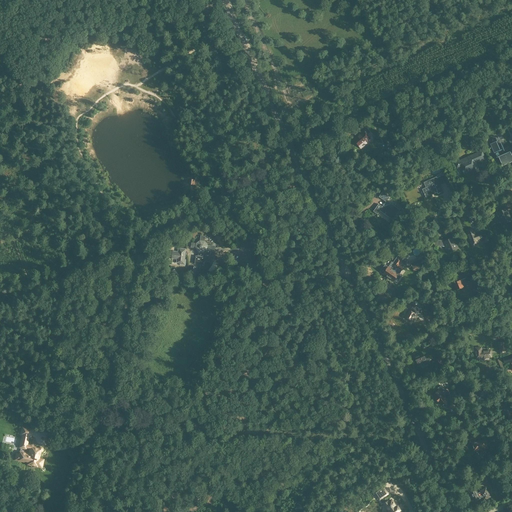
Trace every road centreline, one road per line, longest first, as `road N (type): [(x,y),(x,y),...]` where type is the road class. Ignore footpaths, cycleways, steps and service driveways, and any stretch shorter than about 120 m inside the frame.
road 1 (tertiary): [(453,511),(224,0)]
road 2 (track): [(0,321),(178,428),(422,441)]
road 3 (track): [(74,511),(141,246),(165,222),(223,195)]
road 4 (track): [(301,169),(227,207),(251,235),(237,256),(273,281),(346,273)]
road 5 (track): [(0,213),(41,304),(93,335),(90,373)]
road 6 (track): [(343,266),(511,191)]
road 7 (track): [(383,355),(511,297)]
